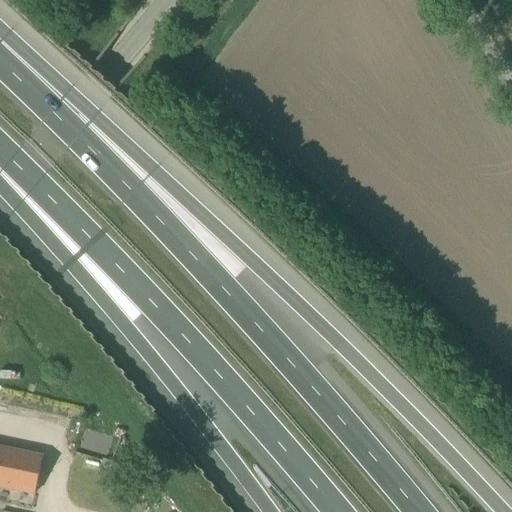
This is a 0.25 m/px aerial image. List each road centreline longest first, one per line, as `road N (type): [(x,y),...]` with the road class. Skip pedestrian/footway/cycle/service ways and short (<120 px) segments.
road 1 (motorway): [(502,511),(298,303),(153,169),(0,59)]
road 2 (motorway): [(415,511),(231,299),(0,62)]
road 3 (motorway): [(0,149),(185,341),(333,511)]
road 4 (motorway): [(0,165),(269,511)]
road 5 (unclassified): [(0,195),(165,0)]
